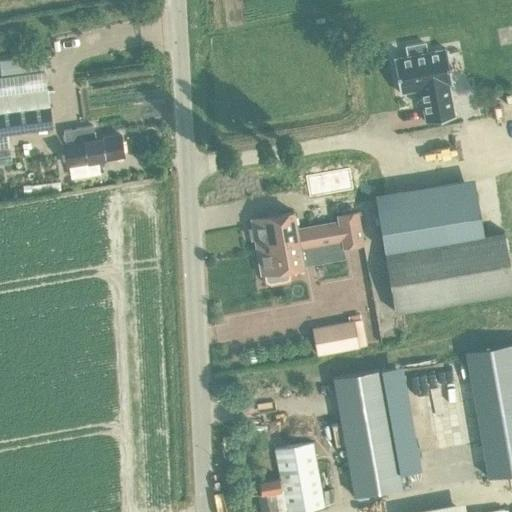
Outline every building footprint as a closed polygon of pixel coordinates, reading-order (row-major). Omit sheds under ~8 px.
[(393,58),(400,94),(418,90),(424,122),(455,116),(449,84),(452,84),(445,48),(427,51),(425,42),(404,46),(406,55),(393,58)] [(51,126),(46,92),(46,89),(0,95),(0,147),(9,146),(7,132),(51,126)] [(66,163),(123,154),(119,134),(94,138),(92,124),(63,129),(65,143),(63,143),(66,163)] [(333,204),(355,200),(351,181),(330,185),(333,204)] [(511,290),(511,280),(503,230),(484,234),(476,190),(377,207),(395,311),(511,290)] [(293,211),(251,219),(256,246),(310,237),(340,231),(338,221),(308,227),(308,228),(296,230),(293,211)] [(310,237),(256,246),(261,274),(264,273),(265,280),(268,282),(286,279),(288,276),(287,269),(303,266),(300,248),(311,246),(312,246),(342,241),(343,247),(363,243),(357,212),(337,215),(338,221),(340,231),(310,237)] [(364,319),(311,328),(316,354),(368,344),(364,319)] [(511,341),(465,350),(488,477),(511,472),(511,341)] [(354,495),(401,486),(380,367),(333,376),(354,495)] [(260,492),(256,493),(259,511),(295,511),(324,507),(312,441),(275,448),(280,478),(258,481),(260,492)] [(466,511),(464,500),(402,511),(466,511)]
